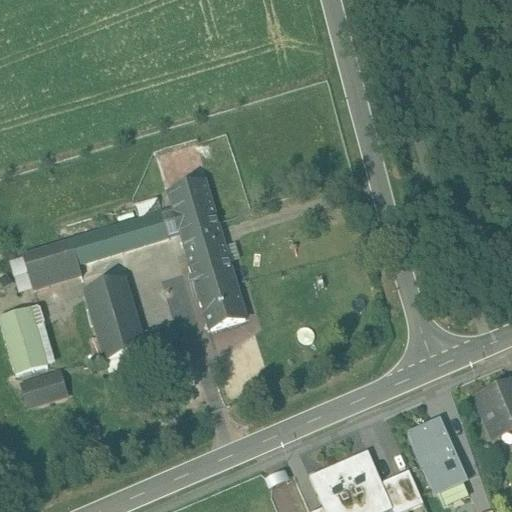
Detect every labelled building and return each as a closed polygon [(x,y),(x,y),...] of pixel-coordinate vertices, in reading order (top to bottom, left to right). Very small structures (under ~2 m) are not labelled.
[(236,292),(204,186),(170,196),(202,302),(236,292)] [(209,191),(209,193),(209,195),(210,197),(212,198),(214,198),(216,198),(218,197),(219,195),(220,193),(219,191),(218,189),(216,188),(214,188),(212,188),(210,189),(209,191)] [(223,207),(223,205),(223,203),(222,201),(220,200),(218,200),(216,200),(214,201),(213,203),(212,205),(213,207),(214,209),(216,210),(218,210),(220,210),(222,209),(223,207)] [(162,217),(71,245),(78,268),(169,240),(162,217)] [(71,245),(24,259),(34,294),(81,279),(78,268),(71,245)] [(124,283),(86,295),(106,364),(145,352),(140,338),(124,283)] [(236,292),(202,302),(211,332),(245,322),(236,292)] [(0,326),(15,377),(57,364),(39,306),(0,317),(0,326)] [(172,329),(140,338),(145,352),(150,369),(181,359),(172,329)] [(61,378),(23,390),(29,409),(67,397),(61,378)] [(511,388),(479,403),(495,441),(511,434),(511,388)] [(441,423),(408,437),(434,497),(467,483),(441,423)] [(358,511),(383,511),(392,508),(370,458),(341,471),(358,511)] [(324,511),(358,511),(341,471),(312,483),(324,511)]
